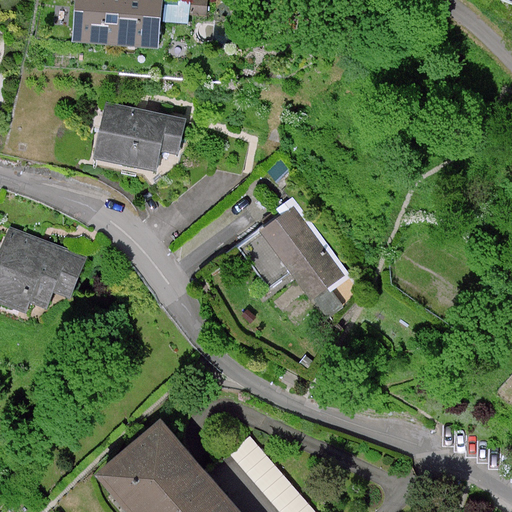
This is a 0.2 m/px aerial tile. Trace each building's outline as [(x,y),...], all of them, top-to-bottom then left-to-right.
[(84,0),(81,41),(166,49),(170,0),(84,0)] [(192,120),(111,104),(99,162),(164,175),(169,153),(185,156),(192,120)] [(303,205),(240,251),(269,290),(296,269),(322,304),(357,278),(303,205)] [(5,230),(0,244),(0,305),(31,316),(34,307),(48,307),(55,287),(71,292),(84,256),(5,230)] [(235,511),(158,423),(95,478),(125,511),(235,511)] [(287,511),(288,511),(315,511),(299,491),(282,504),(288,511),(287,511)]
